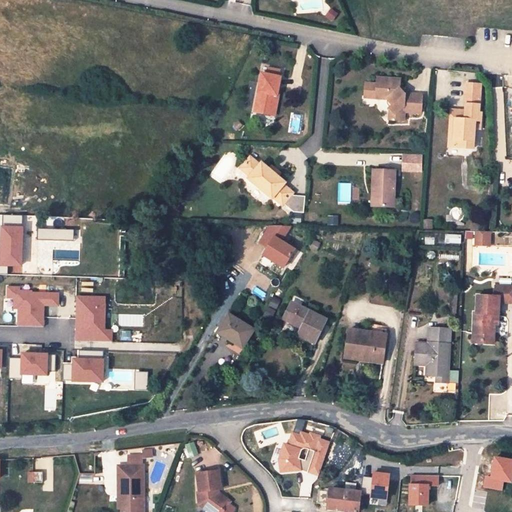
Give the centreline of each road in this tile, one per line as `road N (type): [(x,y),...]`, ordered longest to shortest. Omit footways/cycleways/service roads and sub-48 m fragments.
road 1 (residential): [(492,59),(407,53),(150,2)]
road 2 (unclassified): [(219,418),(296,410),(385,438),(511,436)]
road 3 (unclassified): [(0,445),(219,418)]
